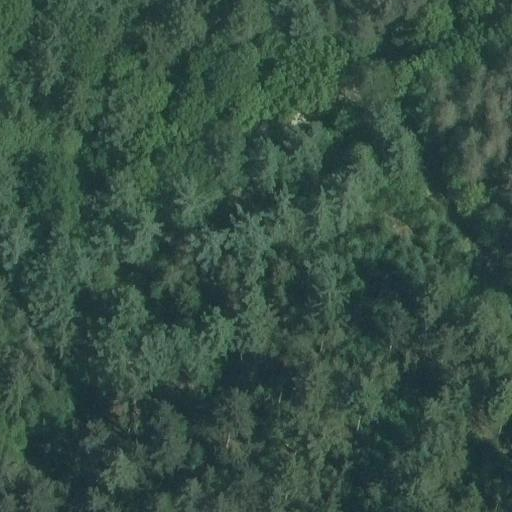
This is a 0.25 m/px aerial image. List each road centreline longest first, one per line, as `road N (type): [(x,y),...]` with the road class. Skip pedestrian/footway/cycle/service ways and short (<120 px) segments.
road 1 (track): [(0,241),(511,25)]
road 2 (track): [(511,305),(376,82),(307,0)]
